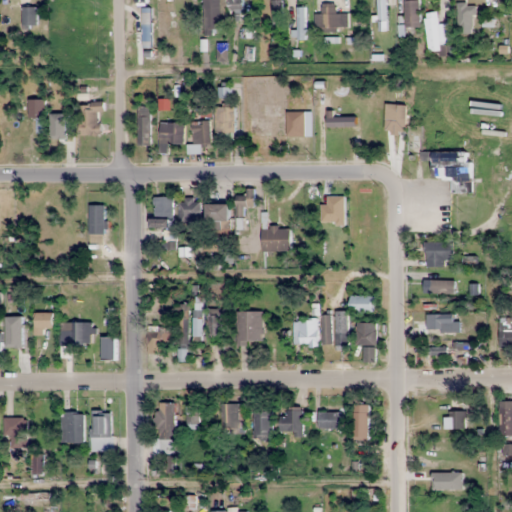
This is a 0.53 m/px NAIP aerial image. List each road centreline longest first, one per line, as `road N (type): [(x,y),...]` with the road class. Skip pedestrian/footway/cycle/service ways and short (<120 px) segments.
road 1 (residential): [(0,381),(511,378)]
road 2 (residential): [(390,170),(0,176)]
road 3 (residential): [(397,511),(390,170)]
road 4 (residential): [(135,511),(131,178)]
road 5 (residential): [(118,177),(122,0)]
